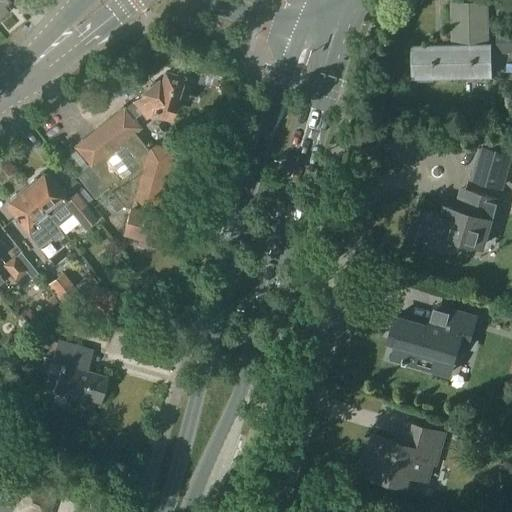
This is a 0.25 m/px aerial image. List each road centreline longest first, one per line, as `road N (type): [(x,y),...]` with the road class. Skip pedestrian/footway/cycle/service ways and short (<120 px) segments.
road 1 (tertiary): [(296,29),(178,460),(172,511)]
road 2 (tertiary): [(186,511),(244,382),(338,40)]
road 3 (residential): [(0,95),(111,0)]
